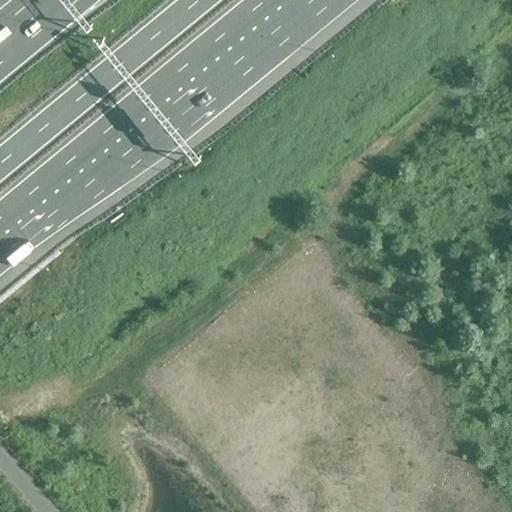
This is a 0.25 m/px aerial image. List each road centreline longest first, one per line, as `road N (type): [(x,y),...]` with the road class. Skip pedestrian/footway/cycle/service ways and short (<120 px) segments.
road 1 (motorway): [(0,232),(283,0)]
road 2 (motorway): [(194,0),(0,158)]
